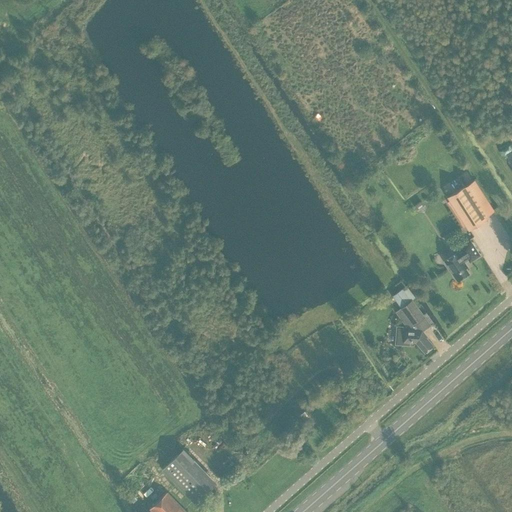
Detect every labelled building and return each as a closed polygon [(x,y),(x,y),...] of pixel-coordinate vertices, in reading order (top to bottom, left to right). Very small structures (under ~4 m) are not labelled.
[(475,179),(465,185),(449,196),(470,229),(487,218),(486,217),(495,211),(475,179)] [(480,254),(472,241),(462,248),(464,250),(459,253),(458,251),(445,260),(458,280),(470,272),(464,264),(466,263),(465,261),(469,258),(470,261),(480,254)] [(402,300),(406,305),(402,308),(414,324),(425,316),(409,295),(402,300)] [(406,326),(396,325),(395,344),(410,345),(410,342),(412,343),(412,341),(417,341),(425,351),(427,351),(432,347),(433,345),(424,334),(425,333),(422,330),(407,329),(406,326)] [(180,451),(163,468),(196,502),(214,485),(180,451)] [(187,511),(168,492),(166,494),(150,509),(152,511),(187,511)]
